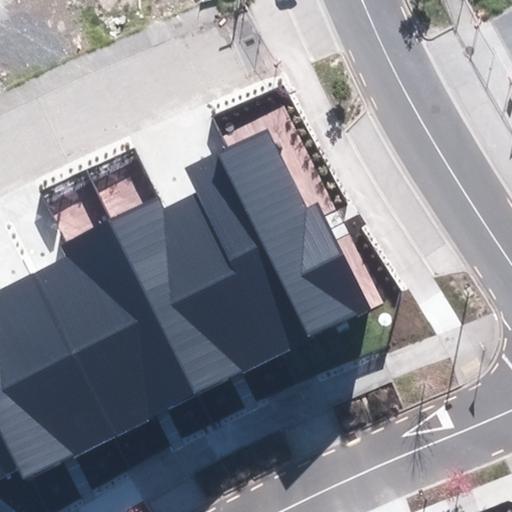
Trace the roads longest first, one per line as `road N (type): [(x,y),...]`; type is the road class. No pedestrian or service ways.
road 1 (residential): [(349,0),(0,144)]
road 2 (residential): [(264,511),(511,403)]
road 3 (residential): [(416,108),(511,253)]
road 4 (residential): [(350,0),(416,108)]
